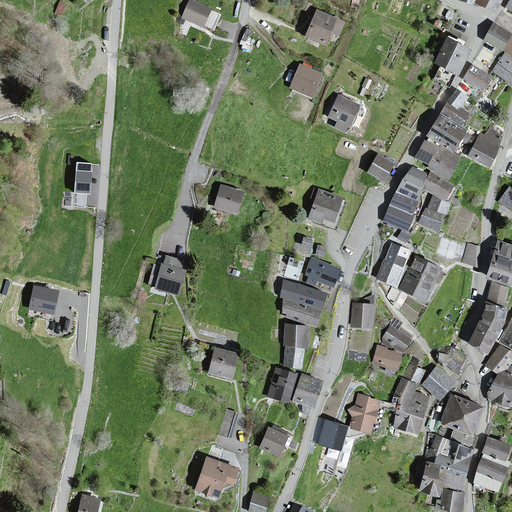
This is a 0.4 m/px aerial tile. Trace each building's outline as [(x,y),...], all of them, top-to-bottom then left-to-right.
[(211,9),(191,0),(190,0),(183,17),(204,26),(211,9)] [(483,9),(487,0),(474,0),(472,4),(483,9)] [(501,0),(487,0),(483,9),(484,9),(495,14),(501,0)] [(343,23),(318,11),(306,36),(326,45),(332,32),(338,35),(343,23)] [(483,39),(500,51),(501,49),(511,34),(493,23),(483,39)] [(511,35),(511,34),(501,49),(511,55),(511,35)] [(469,47),(447,35),(433,62),(439,65),(433,78),(447,85),(452,75),(453,73),(455,74),(463,59),(469,47)] [(511,59),(505,55),(494,70),(511,82),(511,59)] [(322,73),(300,65),(291,87),(312,96),(322,73)] [(477,69),(472,65),(462,78),(481,91),(490,78),(477,69)] [(371,80),(366,78),(362,86),(368,88),(371,80)] [(456,109),(458,106),(459,107),(466,97),(456,90),(447,102),(456,109)] [(345,98),(339,96),(330,116),(339,121),(337,126),(345,131),(348,125),(350,126),(359,105),(345,98)] [(460,125),(468,114),(459,107),(458,106),(456,109),(447,102),(445,105),(441,112),(460,125)] [(466,130),(441,115),(435,125),(428,135),(453,150),(466,130)] [(489,167),(501,137),(491,128),(485,136),(481,134),(469,155),(489,167)] [(439,148),(425,141),(417,157),(421,159),(430,164),(429,166),(436,170),(449,177),(460,156),(440,145),(439,148)] [(393,162),(378,155),(369,173),(383,181),(387,173),(393,162)] [(90,194),(92,163),(77,162),(75,193),(77,193),(76,205),(85,205),(86,193),(90,194)] [(411,168),(403,179),(420,188),(425,173),(411,168)] [(452,186),(432,174),(424,187),(433,192),(444,199),(452,186)] [(395,192),(418,202),(420,188),(403,179),(395,192)] [(240,194),(218,187),(213,207),(234,213),(240,194)] [(511,207),(511,189),(510,188),(500,201),(511,209),(511,207)] [(343,198),(320,190),(314,209),(310,218),(322,222),(324,218),(334,222),(343,198)] [(395,192),(390,205),(414,215),(418,202),(395,192)] [(432,197),(427,208),(443,215),(447,204),(432,197)] [(407,230),(412,219),(414,215),(390,205),(385,220),(393,224),(407,230)] [(436,231),(443,215),(427,208),(425,207),(419,224),(436,231)] [(313,240),(304,238),(302,245),(296,244),(294,252),(309,256),(313,240)] [(511,245),(500,241),(488,278),(511,285),(511,245)] [(463,261),(479,267),(479,247),(468,244),(463,261)] [(324,247),(318,245),(316,254),(322,256),(324,247)] [(393,245),(386,261),(402,267),(409,252),(393,245)] [(174,259),(166,256),(163,265),(161,264),(160,266),(155,265),(151,282),(157,284),(156,288),(178,294),(185,271),(180,270),(183,261),(174,259)] [(294,259),(290,257),(288,264),(289,264),(286,276),(299,280),(301,271),(302,269),(301,269),(304,262),(299,260),(299,261),(294,259)] [(441,269),(417,257),(402,289),(408,292),(426,300),(440,272),(441,269)] [(331,286),(338,269),(311,258),(305,275),(308,276),(306,282),(314,286),(315,283),(316,281),(331,286)] [(397,287),(405,268),(402,267),(386,261),(378,279),(397,287)] [(286,281),(282,296),(287,297),(321,308),(326,293),(307,287),(286,281)] [(507,288),(491,283),(487,298),(503,303),(507,288)] [(58,292),(34,287),(30,307),(54,313),(58,292)] [(301,321),(316,325),(321,310),(286,300),(283,312),(289,314),(288,317),(301,321)] [(487,302),(486,307),(486,311),(482,319),(470,342),(477,347),(487,353),(504,321),(506,310),(487,302)] [(371,305),(352,304),(351,326),(370,327),(371,305)] [(511,320),(502,341),(511,345),(511,320)] [(283,345),(285,346),(302,347),(305,347),(306,339),(307,327),(284,325),(283,345)] [(383,337),(383,343),(390,348),(392,345),(402,352),(411,340),(390,326),(383,337)] [(301,361),(302,347),(285,346),(283,366),(300,368),(301,361)] [(498,373),(508,368),(510,366),(511,362),(511,352),(501,346),(487,365),(498,373)] [(403,355),(379,347),(374,362),(398,370),(403,355)] [(467,357),(452,348),(447,356),(443,354),(439,359),(458,371),(467,357)] [(237,354),(217,349),(214,362),(211,373),(231,378),(237,354)] [(414,392),(416,387),(417,383),(422,371),(417,369),(414,368),(416,361),(413,360),(407,379),(402,378),(396,396),(401,397),(394,426),(402,428),(418,433),(427,403),(429,397),(414,392)] [(511,366),(510,366),(508,368),(498,373),(489,392),(490,400),(511,405),(511,366)] [(455,382),(437,367),(423,384),(437,397),(455,382)] [(295,374),(277,368),(269,395),(287,401),(295,374)] [(318,382),(300,376),(292,400),(299,402),(310,406),(318,382)] [(378,400),(359,395),(351,426),(370,431),(378,400)] [(447,409),(441,423),(456,430),(452,442),(450,441),(448,455),(442,453),(447,439),(437,435),(431,453),(428,461),(424,475),(424,477),(421,490),(439,496),(443,483),(444,484),(462,489),(466,472),(469,462),(473,449),(470,449),(475,437),(471,436),(483,407),(453,395),(447,409)] [(343,425),(323,420),(316,444),(336,449),(343,425)] [(287,435),(269,427),(260,448),(278,455),(287,435)] [(488,437),(482,453),(485,454),(505,462),(511,446),(488,437)] [(507,462),(505,462),(485,454),(475,483),(497,491),(507,462)] [(237,468),(205,458),(195,489),(217,497),(222,481),(232,484),(237,468)] [(463,493),(445,490),(442,508),(459,511),(463,493)] [(262,511),(267,496),(253,492),(247,511),(249,511),(262,511)] [(96,511),(100,499),(84,495),(79,511),(96,511)]
